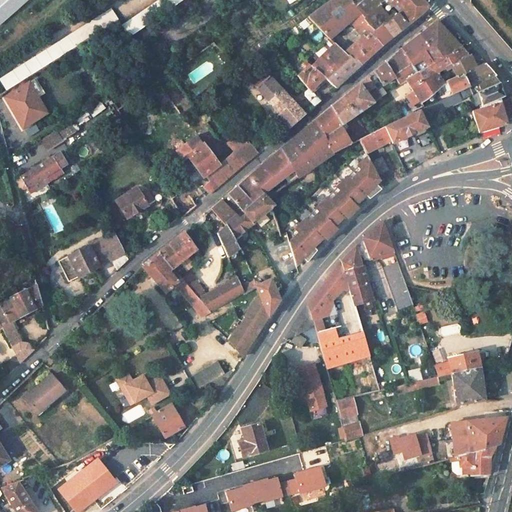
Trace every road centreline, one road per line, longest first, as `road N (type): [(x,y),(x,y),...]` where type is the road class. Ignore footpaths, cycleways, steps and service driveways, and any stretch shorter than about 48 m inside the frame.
road 1 (residential): [(449,2),(155,245),(58,338)]
road 2 (secondary): [(427,180),(340,240),(202,427),(120,511)]
road 3 (residential): [(58,338),(0,140)]
